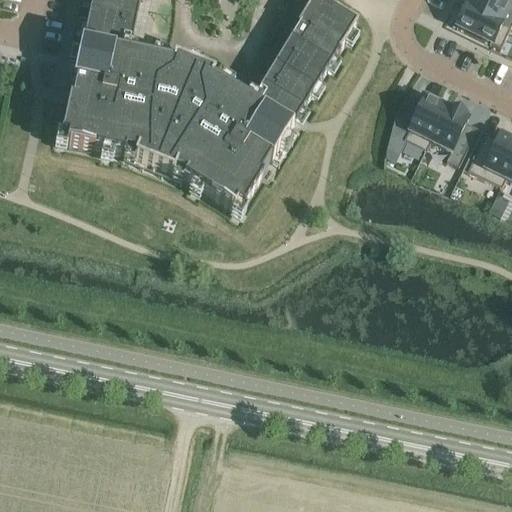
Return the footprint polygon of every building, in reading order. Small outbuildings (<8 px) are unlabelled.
[(68,102),(60,143),(68,144),(66,152),(124,163),(183,187),(232,218),(238,209),(244,213),(264,181),(262,179),(272,162),(273,163),(359,25),(350,20),(352,16),(337,7),(326,0),(316,0),(315,3),(295,36),(265,87),(253,106),(213,82),(215,77),(174,60),(173,66),(162,63),(147,60),(129,56),(141,1),(142,1),(142,0),(89,0),(72,87),(73,87),(70,102),(68,102)] [(485,0),(472,0),(466,12),(502,29),(510,12),(485,0)] [(511,0),(485,0),(510,12),(511,8),(511,0)] [(466,12),(456,32),(500,54),(511,34),(502,29),(466,12)] [(387,155),(398,161),(405,147),(426,158),(431,149),(433,150),(450,114),(425,101),(422,108),(411,102),(400,125),(395,123),(387,155)] [(450,114),(433,150),(451,159),(446,167),(457,173),(458,174),(477,137),(478,136),(477,135),(465,129),(468,123),(450,114)] [(487,140),(468,177),(501,194),(505,185),(508,187),(511,179),(511,144),(501,139),(498,145),(487,140)]
